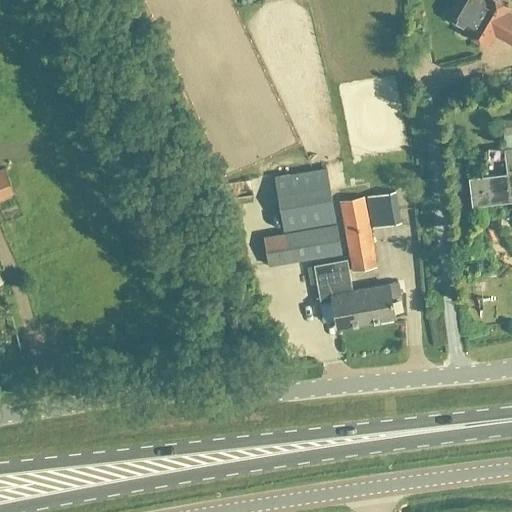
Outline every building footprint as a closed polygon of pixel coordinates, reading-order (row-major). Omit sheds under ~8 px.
[(495,0),(457,0),(452,9),(470,20),(464,30),(488,44),(495,32),(501,36),(500,37),(511,44),(511,43),(511,15),(507,12),(510,8),(495,0)] [(511,121),(502,123),(504,137),(511,135),(511,121)] [(351,154),(383,153),(382,137),(350,139),(351,154)] [(511,149),(503,150),(506,175),(468,180),(472,209),(511,204),(511,149)] [(0,199),(14,194),(4,168),(0,169),(0,199)] [(336,223),(327,169),(274,179),(283,232),(336,223)] [(366,198),(373,230),(401,225),(395,192),(366,198)] [(337,226),(263,239),(268,268),(342,255),(337,226)] [(352,292),(353,292),(347,260),(314,266),(319,299),(331,297),(337,330),(358,326),(352,292)] [(495,315),(493,276),(468,277),(470,316),(495,315)] [(399,284),(353,292),(352,292),(358,326),(396,320),(392,298),(401,296),(399,284)] [(87,376),(85,365),(75,367),(77,378),(87,376)]
